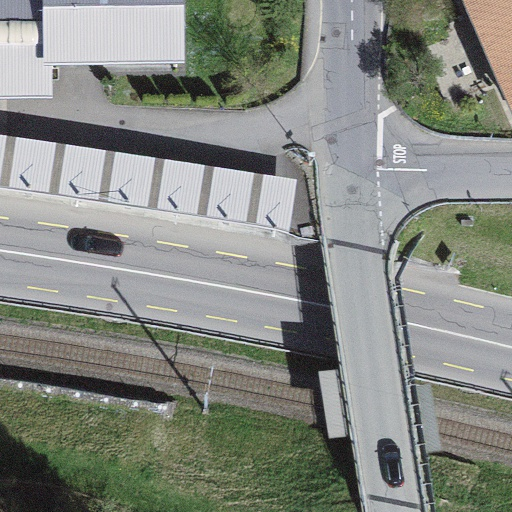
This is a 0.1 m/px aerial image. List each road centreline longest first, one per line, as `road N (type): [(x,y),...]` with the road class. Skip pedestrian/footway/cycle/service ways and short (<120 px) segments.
road 1 (primary): [(0,253),(511,354)]
road 2 (residential): [(350,164),(395,511)]
road 3 (residential): [(349,0),(350,164)]
road 4 (residential): [(511,165),(350,164)]
